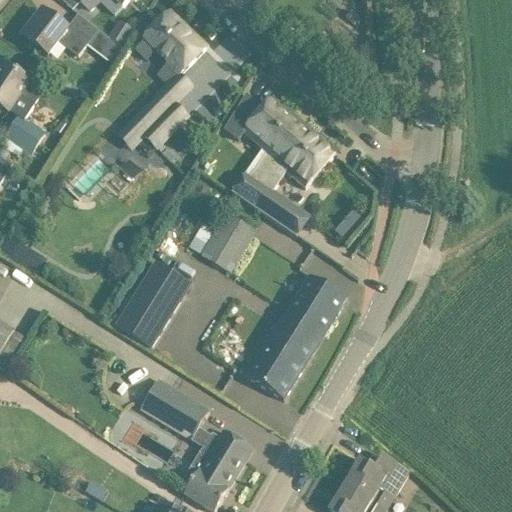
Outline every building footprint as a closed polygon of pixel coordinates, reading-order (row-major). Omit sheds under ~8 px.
[(140,0),(77,0),(91,13),(103,0),(114,0),(124,9),(129,4),(132,8),(140,0)] [(124,53),(94,30),(79,18),(67,32),(43,13),(23,39),(49,58),(60,43),(70,51),(80,59),(88,48),(110,64),(112,61),(116,64),(124,53)] [(147,44),(138,54),(150,65),(159,55),(182,77),(207,52),(171,17),(157,31),(146,43),(147,44)] [(134,33),(120,24),(110,41),(124,50),(134,33)] [(323,32),(316,42),(324,48),(331,39),(323,32)] [(28,85),(20,80),(3,69),(0,73),(0,108),(20,121),(7,140),(32,157),(46,137),(25,123),(42,97),(27,87),(28,85)] [(162,94),(131,126),(157,151),(162,156),(166,152),(161,147),(188,119),(176,108),(178,105),(192,91),(180,79),(178,77),(167,88),(162,94)] [(81,95),(62,82),(58,88),(77,101),(81,95)] [(263,180),(284,151),(304,129),(273,102),(259,118),(255,115),(260,109),(247,98),(226,133),(238,144),(245,136),(264,152),(250,171),(263,180)] [(63,123),(56,134),(65,140),(72,129),(63,123)] [(306,192),(336,158),(304,129),(284,151),(263,180),(255,191),(255,192),(246,206),(297,241),(298,240),(286,232),(299,213),(273,195),(287,175),(306,192)] [(0,188),(12,169),(1,162),(0,161),(0,188)] [(255,192),(255,191),(242,183),(233,197),(246,206),(255,192)] [(346,223),(335,235),(347,245),(366,224),(355,215),(349,222),(348,222),(347,222),(346,222),(346,223)] [(232,278),(257,235),(226,217),(201,260),(205,262),(196,277),(220,292),(229,276),(232,278)] [(18,244),(8,259),(39,278),(49,263),(18,244)] [(151,353),(192,289),(159,268),(118,331),(151,353)] [(327,289),(311,279),(247,381),(267,393),(284,404),(348,302),(327,289)] [(0,369),(7,374),(28,343),(15,334),(16,333),(0,323),(0,369)] [(159,383),(140,413),(192,446),(211,416),(159,383)] [(225,435),(221,442),(213,437),(180,490),(188,496),(186,499),(207,511),(218,511),(254,453),(225,435)] [(410,475),(400,469),(383,459),(375,471),(361,463),(345,489),(385,511),(388,511),(395,500),(410,475)] [(385,511),(345,489),(331,511),(385,511)]
